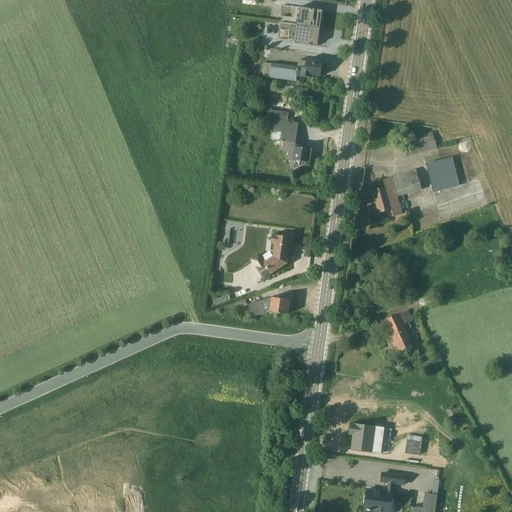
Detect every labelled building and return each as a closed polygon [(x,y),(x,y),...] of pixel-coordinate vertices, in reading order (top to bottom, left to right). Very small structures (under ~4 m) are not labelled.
[(297,19),(296,25),(320,29),(322,11),(300,8),(299,19),(297,19)] [(320,29),(296,25),(293,43),(317,47),(320,29)] [(322,64),(322,63),(307,60),(306,61),(299,60),(298,67),(271,63),(271,64),(263,63),(261,77),(295,82),(296,81),(296,76),(310,78),(311,75),(320,77),(321,70),(323,70),(324,64),(322,64)] [(288,113),(266,110),(275,132),(281,133),(280,142),(283,143),(282,148),(285,149),(285,154),(287,154),(287,160),(309,163),(310,150),(301,148),(301,146),(295,145),(298,124),(287,122),(288,113)] [(432,132),(404,140),(408,157),(436,149),(432,132)] [(452,159),(426,165),(433,193),(459,186),(452,159)] [(371,191),(378,214),(391,210),(393,217),(402,214),(397,197),(421,190),(416,170),(383,180),(385,187),(371,191)] [(287,264),(291,235),(282,234),(281,236),(272,235),(270,251),(273,252),(272,257),(265,262),(259,253),(250,260),(256,269),(257,268),(264,279),(287,264)] [(418,300),(420,308),(430,304),(428,297),(418,300)] [(235,302),(237,308),(246,305),(244,298),(235,302)] [(248,305),(251,318),(270,312),(287,314),(288,314),(289,301),(272,298),(248,305)] [(408,310),(384,320),(399,353),(413,346),(406,331),(411,329),(408,323),(413,321),(408,310)] [(384,428),(350,424),(348,435),(352,436),(350,450),(380,454),(384,428)] [(421,437),(408,436),(407,440),(405,454),(419,456),(422,443),(420,442),(421,437)] [(405,486),(406,476),(381,472),(380,483),(387,484),(386,492),(367,490),(364,510),(378,511),(393,511),(395,504),(392,504),(393,492),(394,485),(405,486)] [(434,511),(439,481),(439,480),(438,480),(439,475),(439,474),(435,474),(432,494),(424,493),(424,495),(422,508),(412,507),(410,511),(434,511)]
